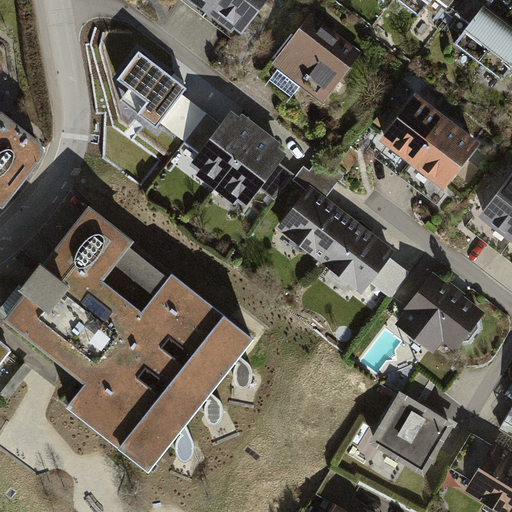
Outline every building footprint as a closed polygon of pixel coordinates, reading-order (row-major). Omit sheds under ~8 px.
[(258,0),(207,0),(204,5),(236,29),(258,0)] [(435,0),(398,0),(422,18),(435,0)] [(484,3),(455,42),(480,61),(510,22),(484,3)] [(511,70),(511,24),(510,22),(480,61),(505,80),(511,70)] [(276,62),(328,103),(358,64),(306,23),(276,62)] [(188,89),(139,52),(117,80),(147,103),(139,114),(157,129),(188,89)] [(383,139),(411,160),(443,118),(415,97),(383,139)] [(184,166),(213,189),(259,132),(230,109),(184,166)] [(0,197),(45,149),(6,114),(0,120),(0,197)] [(475,142),(443,118),(411,160),(443,184),(475,142)] [(259,132),(213,189),(240,211),(286,154),(259,132)] [(509,238),(511,234),(511,171),(478,215),(509,238)] [(278,228),(322,261),(353,220),(309,187),(278,228)] [(90,212),(4,320),(86,384),(66,409),(148,473),(253,340),(90,212)] [(393,251),(353,220),(322,261),(362,291),(393,251)] [(438,351),(447,339),(457,347),(483,312),(431,273),(396,319),(438,351)] [(0,366),(12,351),(0,341),(0,366)] [(7,377),(0,389),(0,393),(13,401),(21,385),(7,377)] [(424,476),(451,428),(395,396),(368,443),(424,476)] [(465,487),(503,511),(511,511),(511,453),(494,442),(465,487)]
